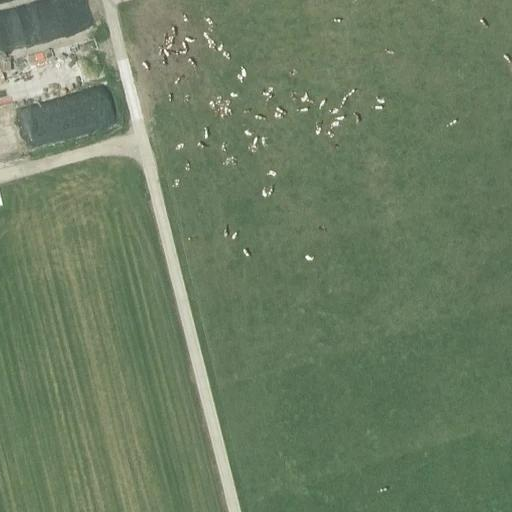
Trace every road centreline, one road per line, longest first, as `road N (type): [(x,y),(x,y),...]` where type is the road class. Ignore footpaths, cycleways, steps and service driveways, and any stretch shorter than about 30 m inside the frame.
road 1 (track): [(108,0),(233,511)]
road 2 (track): [(142,140),(0,176)]
